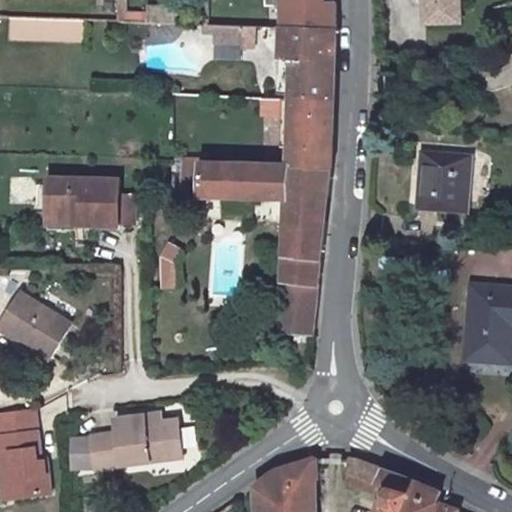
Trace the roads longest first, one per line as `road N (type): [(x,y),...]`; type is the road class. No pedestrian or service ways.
road 1 (residential): [(334,407),(356,0)]
road 2 (residential): [(334,407),(511,504)]
road 3 (residential): [(178,511),(334,407)]
